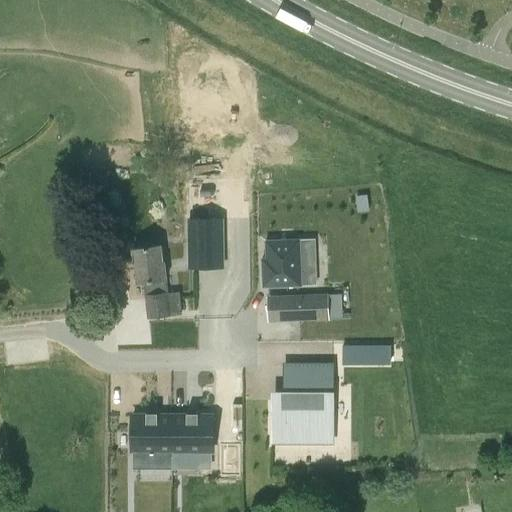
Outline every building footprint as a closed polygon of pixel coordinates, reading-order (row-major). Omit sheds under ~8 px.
[(223,68),(170,76),(180,145),(233,137),(223,68)] [(222,218),(189,219),(190,268),(223,267),(222,218)] [(263,258),(263,286),(301,286),(301,240),(267,240),(267,258),(263,258)] [(136,284),(143,283),(147,318),(182,314),(180,291),(169,292),(166,261),(164,261),(162,244),(131,248),(136,284)] [(328,294),(268,295),(269,321),(329,319),(328,294)] [(344,343),(344,362),(363,362),(363,343),(344,343)] [(274,400),(274,441),(333,441),(332,364),(309,364),(309,391),(282,391),(282,400),(274,400)] [(173,414),(133,415),(134,456),(174,456),(174,450),(173,450),(173,414)] [(213,414),(173,414),(173,450),(174,450),(213,450),(213,414)] [(218,455),(218,478),(218,486),(235,486),(235,455),(218,455)]
